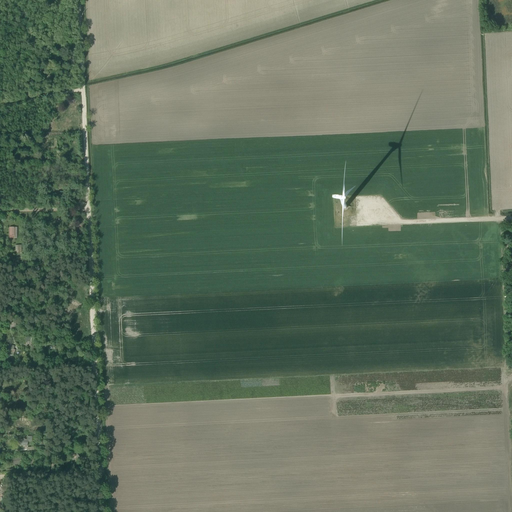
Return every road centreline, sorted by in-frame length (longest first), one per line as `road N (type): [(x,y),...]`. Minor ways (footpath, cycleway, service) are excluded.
road 1 (track): [(78,0),(88,207)]
road 2 (track): [(88,207),(97,365)]
road 3 (track): [(97,365),(102,511)]
